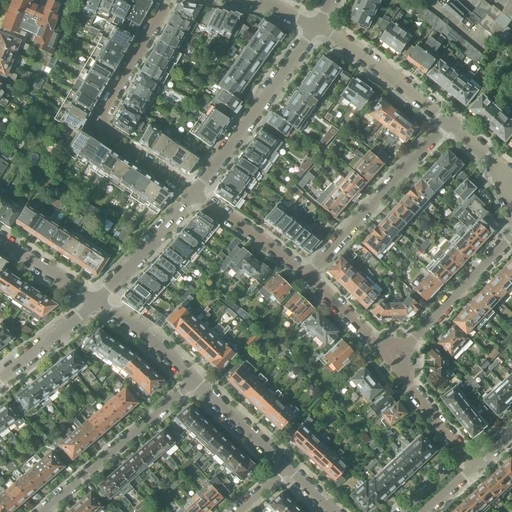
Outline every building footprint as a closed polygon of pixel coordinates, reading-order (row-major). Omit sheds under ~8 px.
[(12,0),(2,26),(7,28),(6,30),(20,36),(19,39),(25,41),(26,37),(24,37),(26,32),(20,29),(30,3),(30,0),(12,0)] [(94,16),(100,0),(86,0),(80,14),(88,17),(83,30),(87,32),(90,26),(93,20),(94,16)] [(100,0),(94,16),(97,18),(105,20),(106,21),(114,0),(100,0)] [(114,0),(106,21),(105,20),(104,21),(109,24),(110,22),(120,27),(124,19),(133,0),(114,0)] [(133,0),(124,19),(131,22),(125,31),(133,35),(151,3),(150,0),(133,0)] [(379,4),(370,0),(357,0),(355,6),(374,15),(379,4)] [(481,20),(472,13),(468,18),(467,16),(464,13),(467,9),(458,1),(454,5),(450,1),(449,0),(438,0),(437,1),(444,7),(469,29),(474,24),(478,23),(481,20)] [(484,0),(482,0),(480,3),(488,11),(492,6),(484,0)] [(38,6),(30,3),(20,29),(26,32),(34,35),(32,42),(39,45),(37,50),(46,53),(41,64),(46,66),(50,57),(51,55),(52,55),(61,34),(51,30),(57,15),(54,13),(57,5),(48,1),(46,5),(39,2),(38,6)] [(174,11),(192,21),(200,7),(180,3),(178,5),(174,11)] [(480,3),(476,8),(485,15),(486,14),(488,11),(480,3)] [(492,6),(488,11),(486,14),(491,18),(498,9),(493,5),(492,6)] [(374,15),(355,6),(349,19),(360,24),(359,26),(367,30),(368,28),(372,20),(380,24),(378,28),(384,31),(390,22),(389,22),(383,19),(374,15)] [(424,21),(428,10),(424,6),(423,9),(421,16),(420,18),(420,19),(424,21)] [(511,12),(505,7),(502,12),(503,13),(511,20),(511,19),(511,12)] [(207,25),(216,9),(209,8),(202,22),(207,25)] [(485,15),(476,8),(472,13),(481,20),(485,15)] [(216,9),(207,25),(204,31),(215,37),(217,33),(227,13),(222,11),(219,11),(216,9)] [(468,18),(472,13),(467,9),(464,13),(467,16),(468,18)] [(498,9),(491,18),(495,21),(503,13),(502,12),(498,9)] [(433,14),(428,10),(424,21),(429,25),(433,14)] [(174,11),(169,21),(187,32),(190,34),(196,23),(192,21),(174,11)] [(228,39),(238,19),(239,20),(241,17),(240,16),(235,13),(232,14),(228,12),(227,13),(217,33),(228,39)] [(403,15),(400,12),(395,18),(399,21),(403,15)] [(511,21),(511,20),(503,13),(495,21),(500,25),(505,29),(507,27),(511,21)] [(433,14),(429,25),(433,29),(437,17),(433,14)] [(485,15),(481,20),(478,23),(483,27),(491,18),(486,14),(485,15)] [(442,21),(437,17),(433,29),(438,32),(442,21)] [(491,18),(483,27),(487,31),(495,21),(491,18)] [(258,27),(277,40),(279,41),(284,35),(281,33),(283,32),(283,29),(282,29),(281,28),(279,27),(277,28),(271,24),(270,25),(263,20),(258,27)] [(162,32),(181,42),(184,44),(188,38),(185,36),(187,32),(169,21),(162,32)] [(442,21),(438,32),(441,35),(442,35),(447,25),(442,21)] [(500,25),(495,21),(487,31),(492,35),(500,25)] [(389,48),(403,29),(396,24),(395,25),(392,23),(381,39),(384,41),(383,43),(389,48)] [(447,25),(442,35),(446,39),(451,29),(447,25)] [(505,29),(500,25),(492,35),(496,39),(505,29)] [(100,31),(90,26),(87,32),(97,35),(100,31)] [(106,40),(125,50),(132,37),(114,26),(106,40)] [(277,40),(258,27),(252,37),(270,50),(277,40)] [(510,30),(507,27),(505,29),(496,39),(504,45),(506,45),(511,37),(511,35),(508,32),(510,30)] [(410,34),(403,29),(389,48),(396,52),(397,51),(401,53),(412,38),(409,35),(410,34)] [(456,32),(451,29),(446,39),(450,42),(456,32)] [(28,45),(24,43),(25,41),(19,39),(20,36),(6,30),(4,36),(2,35),(0,34),(0,47),(15,54),(18,47),(26,51),(28,45)] [(432,36),(437,40),(438,38),(440,35),(435,31),(432,36)] [(181,42),(162,32),(157,41),(176,52),(181,42)] [(460,36),(456,32),(450,42),(454,45),(460,36)] [(417,67),(437,40),(432,36),(424,46),(420,42),(415,49),(408,58),(407,60),(408,60),(409,62),(411,64),(413,63),(417,67)] [(465,40),(460,36),(454,45),(458,49),(465,40)] [(101,37),(95,47),(119,61),(125,50),(106,40),(101,37)] [(252,37),(245,46),(263,59),(270,50),(252,37)] [(70,48),(73,42),(64,38),(62,45),(70,48)] [(440,56),(436,53),(443,43),(438,38),(437,40),(417,67),(421,70),(422,72),(424,73),(426,73),(427,74),(440,56)] [(465,40),(458,49),(462,52),(469,44),(465,40)] [(157,41),(152,51),(174,64),(179,54),(180,54),(176,52),(157,41)] [(408,58),(415,49),(410,44),(403,54),(408,58)] [(469,44),(462,52),(467,56),(474,47),(469,44)] [(440,60),(428,75),(433,79),(433,80),(436,83),(437,82),(438,83),(450,68),(444,63),(456,49),(451,45),(444,54),(446,55),(441,61),(440,60)] [(245,46),(238,56),(256,69),(263,59),(245,46)] [(16,68),(20,56),(15,54),(0,47),(0,61),(11,66),(12,66),(16,68)] [(95,47),(88,58),(113,72),(119,61),(95,47)] [(478,51),(474,47),(467,56),(471,59),(478,51)] [(174,64),(152,51),(146,61),(168,74),(174,64)] [(483,54),(478,51),(471,59),(476,63),(477,62),(483,54)] [(459,63),(464,57),(465,56),(462,54),(456,61),(459,63)] [(486,57),(483,54),(477,62),(480,64),(486,57)] [(69,61),(59,56),(57,61),(66,66),(69,61)] [(238,56),(231,66),(249,79),(256,69),(238,56)] [(322,56),(313,69),(330,81),(336,73),(347,81),(350,76),(322,56)] [(50,57),(46,66),(53,69),(57,60),(50,57)] [(113,72),(88,58),(82,69),(88,72),(87,73),(94,77),(96,75),(102,79),(102,80),(106,82),(113,72)] [(8,72),(11,66),(0,61),(0,74),(5,76),(5,77),(15,80),(17,75),(8,72)] [(168,74),(146,61),(140,72),(158,82),(162,84),(168,74)] [(222,69),(217,66),(215,69),(220,73),(223,75),(226,71),(223,69),(222,69)] [(231,66),(224,76),(242,89),(249,79),(231,66)] [(448,91),(460,75),(450,68),(438,83),(442,86),(442,88),(445,90),(447,90),(448,91)] [(88,72),(82,69),(76,79),(100,93),(106,82),(102,80),(102,79),(96,75),(94,77),(87,73),(88,72)] [(330,81),(313,69),(306,79),(323,91),(330,81)] [(158,82),(140,72),(134,82),(155,94),(159,88),(156,86),(158,82)] [(457,98),(472,79),(475,75),(471,72),(467,77),(462,73),(460,75),(448,91),(448,93),(451,95),(453,95),(457,98)] [(242,89),(224,76),(216,86),(217,87),(218,86),(235,98),(242,89)] [(100,93),(76,79),(70,89),(76,93),(75,94),(82,98),(84,96),(90,99),(90,100),(95,103),(100,93)] [(306,79),(299,88),(317,100),(323,91),(306,79)] [(350,103),(362,85),(356,80),(355,82),(351,79),(340,96),(350,103)] [(481,93),(484,89),(489,83),(486,81),(481,87),(472,79),(457,98),(458,99),(458,100),(461,103),(462,102),(466,106),(467,105),(468,106),(471,102),(470,101),(479,91),(481,93)] [(155,94),(134,82),(128,93),(149,105),(152,101),(155,94)] [(53,87),(46,83),(43,87),(51,91),(53,87)] [(488,92),(493,87),(489,83),(484,89),(488,92)] [(362,85),(350,103),(360,110),(372,93),(368,91),(369,89),(362,85)] [(218,92),(211,102),(231,116),(234,112),(235,113),(240,106),(238,105),(240,102),(235,98),(218,86),(217,87),(215,90),(218,92)] [(24,88),(20,95),(24,97),(28,91),(24,88)] [(299,88),(293,98),(310,110),(317,100),(299,88)] [(76,93),(70,89),(64,100),(88,114),(92,107),(93,107),(95,103),(90,100),(90,99),(84,96),(82,98),(75,94),(76,93)] [(149,105),(128,93),(122,103),(143,115),(149,105)] [(479,117),(492,103),(483,95),(470,109),(474,113),(474,114),(477,117),(478,117),(479,117)] [(310,110),(293,98),(286,108),(303,120),(310,110)] [(389,106),(386,103),(385,102),(383,100),(381,100),(380,99),(368,115),(373,118),(369,123),(366,127),(369,130),(389,106)] [(64,100),(59,109),(64,113),(64,114),(71,118),(72,116),(79,120),(78,121),(83,123),(88,114),(64,100)] [(38,111),(41,107),(31,101),(29,106),(38,111)] [(231,116),(211,102),(210,102),(209,104),(210,104),(230,118),(231,116)] [(140,121),(143,115),(122,103),(117,114),(143,129),(146,125),(140,121)] [(488,125),(501,111),(492,103),(479,117),(483,121),(483,122),(486,125),(487,125),(488,125)] [(230,118),(210,104),(203,113),(223,128),(231,119),(230,118)] [(497,133),(511,116),(511,110),(506,105),(501,111),(488,125),(489,126),(489,128),(492,130),(493,130),(497,133)] [(389,106),(369,130),(367,132),(371,135),(379,124),(385,129),(398,113),(389,106)] [(181,107),(176,114),(183,118),(188,111),(181,107)] [(303,120),(286,108),(279,117),(291,127),(296,130),(303,120)] [(64,113),(59,109),(53,119),(76,132),(77,133),(78,132),(83,123),(78,121),(79,120),(72,116),(71,118),(64,114),(64,113)] [(19,121),(22,115),(18,112),(14,118),(19,121)] [(223,128),(203,113),(196,123),(217,138),(223,128)] [(329,122),(332,117),(327,113),(324,118),(329,122)] [(387,143),(407,120),(404,117),(403,116),(401,114),(399,114),(398,113),(386,129),(390,133),(384,141),(387,143)] [(143,129),(117,114),(112,122),(113,125),(128,135),(132,128),(140,133),(143,129)] [(291,127),(279,117),(274,114),(271,117),(269,116),(265,123),(283,135),(284,136),(291,127)] [(511,116),(497,133),(498,134),(498,136),(501,138),(502,138),(506,142),(511,135),(511,116)] [(46,127),(49,121),(44,118),(41,123),(46,127)] [(151,144),(160,131),(152,127),(155,122),(152,119),(138,143),(148,150),(151,144)] [(416,127),(407,120),(387,143),(390,146),(394,142),(395,142),(398,138),(404,142),(411,134),(414,132),(415,128),(416,127)] [(197,138),(198,139),(210,147),(217,138),(196,123),(189,132),(197,138)] [(331,126),(324,136),(326,136),(331,140),(333,137),(338,131),(331,126)] [(59,128),(52,139),(60,144),(67,134),(59,128)] [(254,138),(278,154),(284,159),(285,157),(276,151),(278,148),(274,146),(278,140),(261,128),(254,138)] [(170,138),(160,131),(151,144),(148,150),(158,156),(170,138)] [(77,133),(76,132),(65,150),(69,153),(67,155),(74,160),(84,144),(88,138),(78,132),(77,133)] [(180,144),(182,141),(176,137),(174,140),(170,138),(158,156),(168,163),(179,145),(180,144)] [(84,166),(98,145),(88,138),(84,144),(74,160),(78,162),(76,165),(83,170),(85,167),(84,166)] [(179,145),(168,163),(178,169),(190,152),(198,139),(197,138),(191,146),(182,141),(180,144),(179,145)] [(278,154),(254,138),(247,147),(268,162),(271,163),(278,154)] [(332,152),(336,147),(332,143),(328,148),(332,152)] [(109,152),(98,145),(84,166),(85,167),(94,173),(109,152)] [(13,151),(5,146),(0,153),(0,154),(8,160),(10,158),(13,151)] [(268,162),(247,147),(240,156),(257,168),(260,165),(264,167),(268,162)] [(320,158),(324,155),(329,150),(327,147),(318,156),(320,158)] [(383,164),(368,151),(363,157),(361,154),(360,154),(356,150),(353,153),(374,173),(375,173),(378,169),(380,169),(382,167),(382,165),(383,164)] [(189,174),(203,155),(196,151),(194,154),(190,152),(178,169),(186,175),(186,174),(189,174)] [(380,151),(377,155),(377,156),(384,162),(388,158),(380,151)] [(461,165),(447,151),(443,155),(442,155),(439,158),(439,159),(436,163),(449,176),(450,177),(461,165)] [(106,178),(119,159),(109,152),(94,173),(102,178),(103,176),(106,178)] [(240,156),(233,165),(254,180),(259,173),(255,171),(257,168),(240,156)] [(119,159),(106,178),(110,180),(108,182),(115,187),(129,166),(119,159)] [(374,173),(360,160),(352,169),(366,182),(374,173)] [(309,169),(301,163),(298,167),(301,170),(305,173),(309,169)] [(449,176),(436,163),(435,164),(434,164),(431,166),(431,168),(428,172),(441,184),(449,176)] [(233,165),(226,175),(244,186),(250,190),(248,193),(254,198),(257,195),(252,192),(254,190),(249,186),(251,184),(254,180),(233,165)] [(127,192),(140,173),(136,170),(129,166),(115,187),(122,192),(124,190),(127,192)] [(305,173),(301,170),(296,175),(300,178),(305,173)] [(351,170),(343,179),(357,192),(361,189),(366,185),(365,184),(365,183),(351,170)] [(269,176),(261,171),(259,173),(266,179),(266,180),(271,183),(274,180),(269,176)] [(441,184),(428,172),(425,175),(423,175),(421,178),(421,179),(420,180),(434,192),(441,184)] [(458,184),(466,176),(462,172),(454,180),(458,184)] [(136,201),(150,180),(150,179),(144,175),(143,175),(140,173),(127,192),(130,194),(129,196),(136,201)] [(314,180),(308,174),(305,178),(311,184),(314,180)] [(244,186),(226,175),(220,183),(240,198),(245,192),(241,190),(244,186)] [(357,192),(343,179),(339,176),(331,184),(349,200),(350,200),(352,200),(354,198),(353,196),(354,195),(357,192)] [(473,183),(467,178),(453,193),(462,201),(474,189),(471,186),(473,183)] [(52,182),(48,180),(44,186),(48,189),(52,182)] [(150,180),(136,201),(143,206),(144,203),(148,206),(160,186),(150,180)] [(434,192),(420,180),(417,183),(416,183),(413,186),(413,187),(413,188),(426,200),(434,192)] [(303,190),(306,187),(300,181),(297,185),(303,190)] [(290,191),(294,185),(289,182),(285,187),(290,191)] [(240,198),(220,183),(214,191),(214,194),(234,207),(240,198)] [(349,200),(331,184),(323,192),(327,196),(342,209),(345,206),(344,206),(345,205),(347,205),(349,203),(349,201),(349,200)] [(294,194),(298,189),(294,185),(290,191),(294,194)] [(56,197),(61,189),(57,186),(52,194),(56,197)] [(171,193),(160,186),(148,206),(151,208),(150,210),(156,214),(159,210),(159,211),(171,196),(171,193)] [(430,204),(426,200),(413,188),(410,191),(409,191),(406,194),(406,195),(405,196),(419,208),(423,212),(430,204)] [(460,207),(490,235),(496,228),(490,223),(492,221),(489,215),(484,209),(485,208),(472,194),(460,207)] [(0,221),(13,202),(2,195),(0,198),(0,221)] [(279,199),(273,195),(269,200),(275,204),(279,199)] [(342,209),(327,196),(319,205),(334,218),(334,217),(335,218),(339,214),(338,213),(342,209)] [(419,208),(405,196),(398,204),(412,216),(419,208)] [(126,198),(123,197),(120,202),(118,205),(120,207),(126,198)] [(76,204),(66,198),(63,203),(72,210),(73,208),(76,204)] [(83,214),(89,205),(84,201),(82,204),(78,201),(76,204),(73,208),(83,214)] [(14,222),(21,212),(18,210),(20,207),(13,202),(0,221),(0,222),(10,229),(14,222)] [(273,227),(293,204),(290,202),(282,211),(276,206),(263,220),(273,227)] [(25,229),(36,212),(29,207),(30,206),(27,203),(25,205),(26,205),(21,212),(14,222),(19,225),(19,227),(22,229),(24,229),(25,229)] [(267,215),(271,208),(265,204),(261,210),(267,215)] [(282,234),(297,217),(291,212),(296,206),(293,204),(273,227),(282,234)] [(412,216),(398,204),(396,207),(394,207),(392,210),(392,211),(391,212),(405,224),(412,216)] [(99,211),(89,205),(83,214),(93,221),(99,211)] [(490,235),(460,207),(452,215),(465,228),(467,225),(470,228),(468,230),(481,243),(490,235)] [(36,212),(25,229),(35,236),(47,219),(36,212)] [(196,213),(190,220),(211,235),(219,225),(200,212),(196,213)] [(405,224),(391,212),(390,212),(389,212),(387,215),(387,216),(384,220),(397,232),(405,224)] [(75,225),(80,217),(81,216),(78,214),(72,223),(75,225)] [(291,241),(303,228),(306,224),(297,217),(282,234),(291,241)] [(324,221),(331,227),(334,223),(328,217),(324,221)] [(47,244),(58,226),(47,219),(36,236),(41,240),(41,242),(44,244),(46,243),(47,244)] [(211,235),(190,220),(183,229),(203,244),(211,235)] [(401,235),(397,232),(384,220),(383,220),(382,220),(379,223),(379,224),(377,227),(394,243),(401,235)] [(58,251),(70,234),(58,226),(47,244),(48,245),(48,247),(52,249),(53,248),(58,251)] [(394,243),(377,227),(376,228),(374,228),(372,231),(372,232),(369,235),(387,251),(394,243)] [(291,241),(299,248),(311,234),(303,228),(291,241)] [(102,232),(99,229),(93,239),(96,241),(102,232)] [(123,229),(117,238),(122,241),(128,233),(123,229)] [(183,229),(176,237),(196,252),(203,244),(183,229)] [(468,230),(460,238),(474,251),(481,243),(468,230)] [(308,255),(324,238),(315,231),(311,234),(299,248),(308,255)] [(466,260),(452,246),(446,240),(448,238),(444,233),(433,244),(435,247),(444,255),(458,268),(466,260)] [(70,234),(59,251),(69,259),(81,241),(70,234)] [(103,234),(99,239),(106,243),(109,239),(103,234)] [(387,251),(369,235),(369,236),(367,236),(365,239),(365,240),(362,244),(379,259),(387,251)] [(199,255),(196,252),(176,237),(168,246),(189,261),(192,263),(199,255)] [(460,238),(452,246),(466,260),(474,251),(460,238)] [(235,246),(230,240),(225,245),(231,250),(235,246)] [(419,247),(421,246),(416,240),(412,244),(417,249),(419,247)] [(80,266),(92,248),(81,241),(70,259),(71,259),(71,261),(74,263),(76,263),(80,266)] [(189,261),(168,246),(161,254),(183,272),(186,274),(188,271),(187,269),(192,264),(189,261)] [(223,260),(216,268),(218,270),(219,269),(223,272),(226,269),(228,271),(231,269),(237,274),(251,257),(241,249),(240,250),(235,246),(223,260)] [(419,247),(417,249),(415,252),(419,257),(424,252),(422,250),(419,247)] [(97,275),(108,258),(92,248),(80,266),(85,268),(85,270),(89,274),(91,273),(96,276),(97,275)] [(221,252),(217,256),(218,256),(223,260),(226,257),(221,252)] [(356,256),(354,253),(348,259),(350,261),(356,256)] [(161,254),(153,263),(174,279),(179,274),(180,275),(183,272),(161,254)] [(397,267),(403,260),(397,255),(392,261),(397,267)] [(458,268),(444,255),(439,260),(438,258),(435,262),(450,276),(458,268)] [(109,256),(108,258),(97,275),(99,276),(101,273),(102,273),(114,260),(109,256)] [(216,268),(223,260),(218,256),(211,264),(216,268)] [(250,276),(260,264),(257,261),(255,261),(251,257),(237,274),(234,277),(237,279),(240,276),(241,276),(244,271),(250,276)] [(334,278),(347,265),(340,257),(326,271),(334,278)] [(450,276),(435,262),(434,261),(426,269),(429,272),(442,285),(450,276)] [(174,279),(153,263),(144,272),(165,288),(170,282),(172,284),(175,280),(174,279)] [(259,284),(271,272),(266,268),(266,266),(264,265),(262,265),(261,263),(260,264),(250,276),(259,284)] [(501,271),(511,281),(511,265),(509,263),(501,271)] [(347,265),(334,278),(342,286),(355,272),(347,265)] [(0,291),(2,293),(13,277),(9,274),(9,272),(6,270),(4,271),(3,270),(0,273),(0,291)] [(511,281),(501,271),(493,280),(507,293),(511,288),(511,281)] [(165,288),(144,272),(136,281),(156,297),(162,292),(165,288)] [(355,272),(342,286),(350,293),(363,280),(355,272)] [(366,276),(363,280),(350,293),(357,301),(375,283),(370,278),(373,275),(370,272),(366,276)] [(423,279),(421,281),(434,293),(442,285),(429,272),(428,273),(422,279),(423,279)] [(271,296),(284,282),(282,281),(282,279),(281,278),(279,278),(277,276),(273,280),(272,279),(262,289),(266,292),(271,296)] [(12,300),(23,283),(22,283),(22,281),(19,279),(17,279),(13,277),(2,293),(12,300)] [(493,280),(486,288),(500,301),(507,293),(493,280)] [(156,297),(136,281),(128,290),(148,305),(153,300),(156,297)] [(434,293),(421,281),(419,282),(414,288),(413,289),(425,302),(434,293)] [(287,292),(290,288),(288,287),(288,285),(287,284),(285,284),(284,282),(271,296),(268,299),(273,303),(275,301),(279,304),(288,294),(287,292)] [(22,307),(33,290),(29,287),(29,285),(26,283),(24,284),(23,283),(12,300),(22,307)] [(375,283),(357,301),(365,308),(374,300),(377,296),(382,291),(375,283)] [(486,288),(478,296),(492,310),(500,301),(486,288)] [(32,313),(43,296),(42,296),(42,294),(39,292),(37,293),(33,290),(22,307),(32,313)] [(148,305),(128,290),(120,297),(120,300),(120,301),(140,314),(148,305)] [(185,300),(189,295),(192,293),(192,292),(188,290),(181,298),(183,301),(184,301),(185,300)] [(193,299),(189,295),(185,300),(189,303),(189,304),(193,299)] [(292,314),(304,301),(303,300),(303,298),(301,297),(300,297),(298,295),(295,299),(293,297),(283,308),(287,311),(287,310),(292,314)] [(44,297),(43,296),(32,313),(30,316),(38,321),(40,318),(56,305),(48,300),(49,298),(45,296),(44,297)] [(404,306),(404,319),(406,319),(407,320),(420,307),(408,296),(401,303),(404,306)] [(492,310),(478,296),(470,305),(484,318),(492,310)] [(183,309),(189,303),(185,300),(184,301),(181,304),(180,303),(166,318),(165,319),(166,320),(170,324),(170,326),(172,329),(174,328),(175,329),(189,314),(183,309)] [(239,308),(230,300),(226,304),(236,313),(239,308)] [(391,320),(390,303),(385,303),(381,300),(378,303),(369,311),(379,321),(380,320),(384,320),(386,322),(388,320),(391,320)] [(304,301),(292,314),(292,315),(296,318),(295,319),(299,323),(310,312),(308,310),(311,307),(304,301)] [(404,306),(401,303),(390,303),(391,320),(397,319),(399,321),(401,319),(404,319),(404,306)] [(484,318),(470,305),(462,313),(476,326),(484,318)] [(239,308),(236,313),(246,321),(250,317),(240,308),(239,308)] [(164,319),(166,318),(155,310),(152,314),(159,318),(154,324),(160,327),(166,320),(164,319)] [(184,337),(199,321),(203,317),(200,314),(196,319),(190,313),(189,314),(175,329),(175,331),(178,334),(180,334),(184,337)] [(476,326),(462,313),(455,320),(455,323),(467,335),(476,326)] [(12,320),(3,314),(0,318),(7,322),(10,324),(12,320)] [(311,314),(302,323),(300,326),(312,338),(315,335),(327,323),(317,314),(314,317),(311,314)] [(256,320),(253,323),(259,328),(262,325),(256,320)] [(17,329),(6,323),(4,324),(2,321),(0,322),(0,342),(3,346),(7,342),(8,343),(12,340),(12,339),(13,338),(10,335),(17,329)] [(192,345),(207,329),(199,321),(184,337),(187,341),(187,343),(190,345),(192,345)] [(328,324),(327,323),(315,335),(327,347),(336,338),(333,335),(336,332),(332,328),(333,327),(329,323),(328,324)] [(24,326),(21,331),(28,336),(31,331),(24,326)] [(447,335),(461,349),(470,340),(455,326),(447,335)] [(201,354),(216,337),(207,329),(192,345),(193,346),(193,348),(196,351),(197,350),(201,354)] [(92,353),(104,335),(104,333),(101,331),(99,331),(98,331),(96,333),(95,333),(93,337),(92,336),(89,339),(88,339),(85,341),(84,345),(81,350),(85,353),(89,351),(92,353)] [(250,347),(260,336),(255,331),(245,342),(250,347)] [(101,359),(114,342),(113,340),(110,338),(109,338),(104,335),(92,353),(101,359)] [(461,349),(447,335),(438,343),(453,358),(461,349)] [(210,362),(225,346),(224,344),(224,345),(216,337),(201,354),(205,357),(204,359),(207,362),(209,362),(210,362)] [(510,342),(507,339),(506,338),(501,343),(505,347),(510,342)] [(284,343),(280,339),(275,345),(279,348),(284,343)] [(337,371),(355,354),(341,340),(324,356),(321,353),(319,355),(315,352),(310,358),(315,363),(318,359),(324,366),(329,362),(337,371)] [(123,348),(114,342),(101,359),(111,365),(123,348)] [(219,371),(237,351),(228,342),(225,346),(210,362),(210,363),(210,364),(213,367),(215,367),(219,371)] [(448,358),(437,347),(435,348),(432,349),(431,352),(430,353),(436,359),(436,369),(448,369),(452,373),(455,370),(450,366),(448,366),(448,358)] [(506,356),(511,350),(509,347),(503,353),(506,356)] [(121,370),(134,356),(133,355),(133,353),(130,351),(128,351),(123,348),(111,366),(120,371),(121,370)] [(493,360),(499,354),(494,349),(489,355),(493,360)] [(86,367),(74,351),(70,355),(68,355),(65,357),(64,359),(76,374),(81,370),(82,370),(86,367)] [(134,355),(121,370),(130,378),(143,364),(134,355)] [(77,375),(76,374),(64,359),(60,362),(58,362),(55,365),(55,366),(67,381),(71,377),(72,378),(77,375)] [(483,370),(484,370),(490,363),(486,359),(479,366),(483,370)] [(236,388),(252,372),(254,369),(245,360),(241,366),(232,374),(227,379),(231,383),(232,385),(234,387),(236,387),(236,388)] [(497,360),(489,368),(491,371),(500,363),(497,360)] [(232,374),(241,366),(238,363),(229,372),(232,374)] [(139,387),(153,372),(149,369),(149,367),(146,364),(144,364),(130,379),(139,387)] [(290,372),(295,367),(291,364),(286,369),(290,372)] [(93,365),(89,368),(95,375),(99,369),(93,365)] [(483,370),(479,366),(478,365),(469,375),(474,380),(479,375),(483,370)] [(67,382),(67,381),(55,366),(50,370),(49,370),(46,372),(45,374),(57,388),(62,385),(63,386),(67,382)] [(359,390),(372,379),(369,375),(370,374),(365,368),(358,374),(356,372),(349,378),(359,390)] [(448,380),(448,369),(436,369),(436,374),(429,379),(432,384),(432,385),(434,388),(436,388),(437,389),(440,386),(448,380)] [(154,372),(153,372),(139,387),(147,395),(161,381),(157,377),(157,375),(154,372)] [(245,396),(263,377),(260,374),(257,377),(252,372),(236,388),(237,389),(237,390),(240,393),(241,393),(245,396)] [(91,373),(90,373),(87,376),(91,381),(95,378),(91,373)] [(58,389),(57,388),(45,374),(41,377),(39,377),(36,380),(36,381),(47,396),(52,392),(53,393),(58,389)] [(113,375),(109,379),(115,384),(118,380),(113,375)] [(254,405),(267,391),(262,385),(267,380),(263,377),(245,396),(249,400),(249,401),(252,404),(253,404),(254,405)] [(470,384),(474,380),(471,377),(465,383),(466,383),(468,386),(470,384)] [(372,379),(359,390),(369,401),(376,395),(375,394),(382,387),(377,381),(375,383),(372,379)] [(51,401),(47,396),(36,381),(31,385),(29,385),(26,387),(26,389),(38,405),(42,409),(51,401)] [(468,386),(466,383),(465,385),(462,382),(459,386),(464,390),(467,387),(468,387),(468,386)] [(511,393),(504,384),(498,389),(495,385),(491,389),(495,392),(507,405),(511,402),(511,393)] [(451,408),(465,397),(458,387),(443,398),(447,402),(446,404),(449,407),(450,407),(451,408)] [(38,405),(26,389),(22,392),(20,392),(17,395),(16,396),(16,397),(18,400),(13,404),(23,416),(27,413),(26,412),(33,407),(34,408),(38,405)] [(124,389),(115,397),(127,411),(129,411),(132,408),(132,407),(136,403),(124,389)] [(350,398),(355,393),(351,389),(346,394),(350,398)] [(277,390),(272,395),(267,391),(254,405),(263,413),(281,394),(277,390)] [(386,392),(372,403),(368,406),(376,416),(380,413),(394,402),(386,392)] [(507,405),(495,392),(486,401),(498,414),(499,413),(500,414),(508,406),(507,405)] [(355,393),(350,398),(352,401),(353,402),(358,398),(355,393)] [(271,421),(285,407),(279,402),(284,397),(281,394),(263,413),(266,416),(266,418),(269,420),(271,420),(271,421)] [(127,411),(115,397),(106,405),(118,419),(120,419),(123,416),(123,414),(127,411)] [(473,406),(478,402),(475,398),(469,402),(465,397),(451,408),(451,409),(451,410),(453,413),(455,413),(458,418),(473,406)] [(385,428),(405,413),(404,412),(405,411),(403,407),(401,408),(398,403),(381,415),(383,418),(380,421),(385,428)] [(0,408),(0,417),(7,428),(13,423),(16,427),(24,422),(17,412),(13,414),(6,404),(0,408)] [(118,419),(106,405),(97,413),(109,427),(111,427),(114,424),(114,422),(118,419)] [(286,405),(285,407),(271,421),(280,430),(299,410),(295,407),(292,410),(286,405)] [(480,416),(485,412),(481,408),(477,411),(473,406),(458,418),(459,418),(459,420),(461,423),(463,423),(466,427),(480,416)] [(186,429),(198,416),(198,414),(196,411),(194,411),(189,407),(175,419),(186,429)] [(77,413),(73,409),(67,414),(69,416),(72,418),(77,413)] [(109,427),(97,413),(88,421),(100,435),(100,434),(102,434),(105,432),(105,430),(109,427)] [(195,438),(207,424),(207,422),(204,420),(203,420),(198,416),(186,429),(195,438)] [(489,425),(488,425),(485,421),(484,421),(480,416),(466,427),(466,429),(468,432),(470,432),(474,437),(482,430),(482,429),(483,428),(484,429),(489,425)] [(100,435),(88,421),(82,426),(75,417),(71,421),(77,428),(77,427),(90,443),(94,439),(96,440),(99,437),(99,435),(100,435)] [(311,434),(305,428),(312,421),(308,417),(289,438),(293,442),(294,443),(296,446),(298,446),(299,447),(311,434)] [(352,418),(347,423),(355,433),(360,428),(352,418)] [(204,446),(217,433),(216,431),(214,428),(212,428),(207,424),(195,438),(204,446)] [(90,443),(77,428),(68,435),(81,450),(90,443)] [(174,441),(180,435),(178,432),(176,434),(172,430),(170,431),(168,434),(174,441)] [(47,437),(42,431),(38,434),(43,441),(47,437)] [(177,448),(163,431),(159,434),(157,434),(154,436),(154,438),(153,439),(168,456),(177,448)] [(307,455),(325,436),(322,433),(321,432),(316,438),(311,434),(299,447),(299,448),(299,449),(302,452),(304,452),(307,455)] [(365,432),(359,437),(365,444),(371,440),(365,432)] [(213,455),(226,441),(225,439),(223,437),(221,437),(217,433),(204,446),(213,455)] [(81,450),(68,435),(63,440),(59,435),(51,444),(57,451),(62,447),(72,459),(76,455),(78,455),(81,453),(81,451),(81,450)] [(180,435),(174,441),(177,444),(183,437),(180,435)] [(316,463),(329,449),(324,444),(329,439),(325,436),(307,455),(311,459),(311,460),(314,463),(315,463),(316,463)] [(420,436),(410,445),(415,450),(417,451),(418,453),(419,455),(424,460),(425,460),(426,460),(430,457),(429,456),(434,451),(430,446),(425,440),(424,441),(420,436)] [(171,459),(168,456),(153,439),(150,442),(148,442),(145,444),(145,446),(144,447),(156,460),(161,455),(164,459),(165,458),(169,462),(171,459)] [(222,463),(235,450),(234,448),(232,446),(230,445),(226,441),(213,455),(222,463)] [(374,441),(368,445),(373,451),(376,448),(378,446),(374,441)] [(393,443),(390,447),(394,452),(398,448),(393,443)] [(62,466),(52,455),(57,451),(51,444),(46,447),(47,449),(51,453),(41,461),(53,474),(62,466)] [(189,444),(183,450),(185,453),(192,447),(189,444)] [(38,450),(37,449),(35,445),(25,453),(28,457),(38,450)] [(410,445),(401,453),(406,458),(408,459),(410,461),(410,463),(415,468),(424,460),(419,455),(418,453),(417,451),(415,450),(410,445)] [(156,460),(144,447),(141,450),(139,450),(136,452),(136,454),(135,454),(147,468),(156,460)] [(329,449),(316,463),(324,472),(338,458),(343,453),(339,449),(334,454),(329,449)] [(231,472),(244,458),(243,457),(241,454),(239,454),(235,450),(222,463),(231,472)] [(199,452),(191,459),(194,462),(201,455),(199,452)] [(401,453),(392,461),(397,467),(399,467),(401,469),(401,471),(406,476),(415,468),(410,463),(410,461),(408,459),(406,458),(401,453)] [(147,468),(135,454),(132,457),(130,458),(127,460),(127,462),(126,462),(138,475),(147,468)] [(343,463),(338,458),(324,472),(333,480),(333,481),(338,486),(348,474),(344,470),(346,468),(347,469),(348,467),(347,467),(355,459),(351,455),(343,463)] [(245,460),(244,458),(231,472),(229,474),(233,477),(235,476),(241,482),(255,468),(248,461),(247,462),(245,460)] [(8,470),(18,464),(15,459),(4,465),(8,470)] [(511,459),(511,460),(509,460),(507,462),(507,464),(503,467),(511,477),(511,459)] [(41,461),(32,468),(44,482),(53,474),(41,461)] [(207,461),(200,468),(203,471),(210,464),(207,461)] [(392,461),(383,469),(389,475),(391,475),(392,477),(392,479),(398,485),(406,476),(401,471),(401,469),(399,467),(397,467),(392,461)] [(141,479),(138,475),(126,462),(123,465),(121,466),(118,468),(118,470),(117,470),(128,483),(134,479),(137,483),(141,479)] [(190,472),(196,467),(193,463),(187,468),(190,472)] [(213,472),(214,473),(217,476),(224,468),(221,465),(219,468),(218,467),(213,472)] [(511,477),(503,467),(499,471),(498,471),(495,473),(495,475),(494,476),(508,491),(511,487),(511,477)] [(44,482),(32,468),(23,476),(35,490),(44,482)] [(389,475),(383,469),(374,477),(379,483),(381,484),(383,485),(383,487),(389,493),(390,492),(391,493),(395,490),(394,488),(398,485),(392,479),(392,477),(391,475),(389,475)] [(128,483),(117,470),(113,473),(112,473),(109,476),(109,477),(108,478),(119,491),(128,483)] [(158,480),(151,472),(148,475),(154,483),(158,480)] [(23,476),(14,484),(25,498),(35,490),(23,476)] [(215,487),(220,483),(214,476),(209,480),(215,487)] [(379,483),(374,477),(373,476),(365,484),(380,500),(388,493),(383,487),(383,485),(381,484),(379,483)] [(508,491),(494,476),(493,476),(491,476),(489,479),(489,480),(485,484),(500,500),(504,497),(503,496),(508,491)] [(180,477),(175,482),(178,485),(184,481),(180,477)] [(119,491),(108,478),(104,481),(103,481),(100,484),(100,485),(99,486),(110,499),(119,491)] [(380,501),(365,484),(364,483),(363,484),(361,482),(359,481),(356,484),(356,486),(358,489),(350,495),(352,497),(352,498),(354,501),(355,501),(356,502),(356,501),(360,506),(365,511),(372,506),(374,507),(375,506),(376,507),(380,503),(380,501)] [(178,485),(175,482),(169,486),(172,490),(178,485)] [(208,482),(204,486),(199,491),(212,506),(222,498),(208,482)] [(220,483),(215,487),(222,496),(228,491),(220,483)] [(14,484),(5,492),(16,506),(25,498),(14,484)] [(500,500),(485,484),(482,487),(480,487),(478,489),(477,491),(476,492),(491,507),(496,502),(497,503),(500,500)] [(205,511),(212,506),(199,491),(190,499),(201,511),(205,511)] [(8,511),(16,506),(5,492),(0,496),(0,504),(6,511),(8,511)] [(165,496),(162,492),(156,497),(160,501),(165,496)] [(485,511),(491,507),(476,492),(475,493),(474,493),(471,495),(471,497),(468,500),(478,511),(485,511)] [(97,511),(102,508),(90,494),(86,498),(84,497),(81,500),(81,502),(80,502),(88,511),(97,511)] [(273,511),(281,511),(290,502),(290,501),(287,498),(286,498),(281,494),(267,506),(273,511)] [(121,499),(127,507),(131,504),(124,496),(121,499)] [(160,501),(156,497),(151,502),(155,506),(160,502),(160,501)] [(187,502),(181,507),(185,511),(201,511),(190,499),(189,498),(185,501),(187,502)] [(478,511),(468,500),(464,503),(462,503),(460,506),(460,507),(459,508),(462,511),(478,511)] [(88,511),(80,502),(77,505),(75,505),(72,508),(72,509),(71,510),(73,511),(88,511)] [(298,511),(299,511),(299,509),(296,507),(295,506),(290,502),(281,511),(298,511)]
